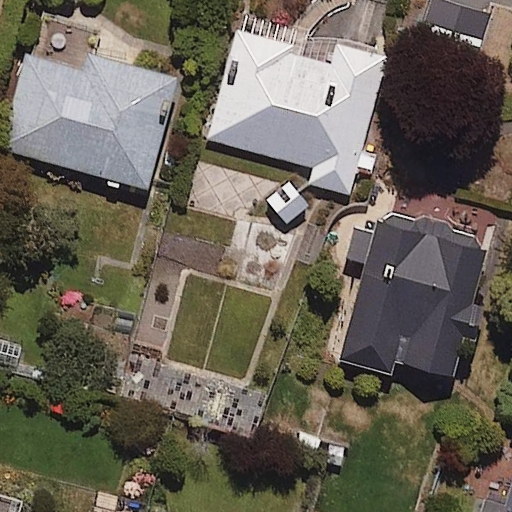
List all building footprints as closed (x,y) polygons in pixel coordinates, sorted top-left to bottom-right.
[(442,0),(427,0),(421,19),(479,39),(487,15),(442,0)] [(289,44),(236,30),(207,138),(311,165),(307,183),(349,194),(357,166),(371,170),(375,156),(360,152),(385,56),(335,43),(330,64),(287,52),(289,44)] [(88,52),(83,70),(28,54),(2,148),(145,188),(176,77),(88,52)] [(491,243),(382,213),(376,234),(353,227),(345,257),(362,262),(336,357),(391,373),(394,363),(452,378),(463,338),(472,341),(481,307),(474,305),(491,243)] [(511,511),(511,483),(507,500),(483,494),(478,511),(511,511)]
